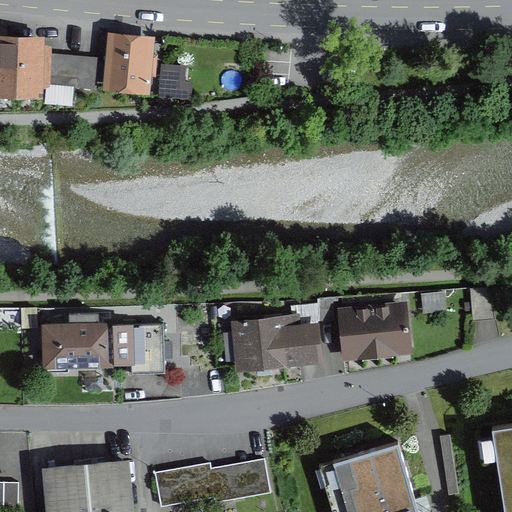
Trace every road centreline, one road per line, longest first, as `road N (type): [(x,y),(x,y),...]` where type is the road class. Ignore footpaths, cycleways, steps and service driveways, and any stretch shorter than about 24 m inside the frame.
road 1 (residential): [(511,351),(211,414),(0,416)]
road 2 (tertiary): [(75,0),(302,15)]
road 3 (tertiary): [(302,15),(511,17)]
